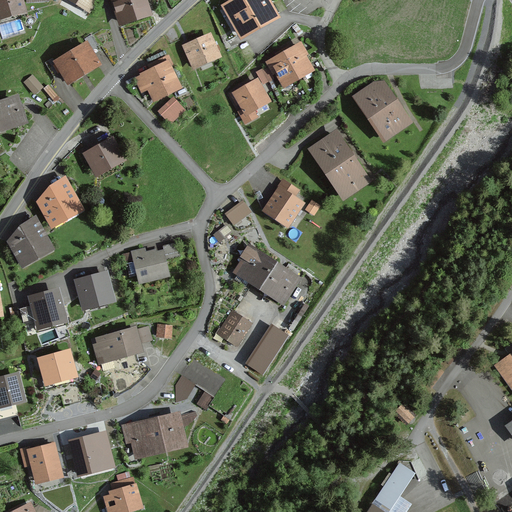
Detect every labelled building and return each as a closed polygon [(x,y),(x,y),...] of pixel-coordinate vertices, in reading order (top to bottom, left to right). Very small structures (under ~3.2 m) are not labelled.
[(0,0),(0,16),(23,10),(20,0),(0,0)] [(72,0),(91,11),(96,0),(72,0)] [(114,0),(122,22),(136,18),(129,0),(114,0)] [(129,0),(136,18),(149,13),(144,0),(129,0)] [(274,16),(265,0),(241,0),(227,8),(242,34),(274,16)] [(85,39),(88,44),(72,54),(83,73),(97,64),(90,52),(99,47),(91,35),(85,39)] [(190,46),(198,64),(218,55),(210,38),(190,46)] [(290,52),(288,47),(282,50),(285,55),(298,77),(311,70),(303,56),(305,55),(300,46),(290,52)] [(277,71),(285,85),(298,77),(285,55),(282,50),(277,53),(279,58),(269,63),(274,72),(277,71)] [(61,70),(69,82),(83,73),(72,54),(55,64),(52,59),(46,63),(53,75),(61,70)] [(151,89),(155,97),(177,86),(167,66),(171,64),(168,57),(158,62),(162,69),(138,80),(144,92),(151,89)] [(25,82),(34,92),(41,87),(32,76),(25,82)] [(248,84),(231,94),(237,104),(240,102),(244,109),(240,112),(246,122),(255,117),(251,110),(268,100),(257,82),(250,86),(248,84)] [(361,99),(385,134),(405,120),(381,85),(361,99)] [(0,129),(11,125),(12,126),(24,122),(20,109),(18,109),(14,99),(0,103),(0,129)] [(170,121),(182,110),(172,100),(161,111),(170,121)] [(316,151),(344,193),(365,179),(337,137),(316,151)] [(88,154),(97,171),(126,156),(122,149),(117,152),(111,142),(88,154)] [(44,208),(31,215),(34,221),(39,229),(78,207),(63,181),(54,186),(48,195),(50,198),(41,203),(44,208)] [(277,217),(288,224),(300,205),(292,199),(298,191),(283,181),(277,190),(279,191),(264,214),(274,221),(277,217)] [(242,204),(227,215),(234,224),(249,213),(242,204)] [(31,257),(49,247),(39,229),(34,221),(25,226),(19,234),(21,238),(12,243),(21,258),(29,253),(31,257)] [(226,226),(214,235),(219,241),(231,232),(226,226)] [(163,246),(166,259),(180,256),(177,243),(163,246)] [(250,280),(282,301),(296,279),(248,248),(242,257),(248,261),(240,273),(239,273),(235,278),(246,285),(250,280)] [(139,272),(140,278),(167,272),(162,253),(145,257),(143,251),(124,255),(126,261),(136,260),(136,261),(128,263),(131,274),(139,272)] [(87,264),(91,273),(103,267),(98,258),(87,264)] [(84,307),(112,300),(105,274),(78,282),(84,307)] [(39,325),(64,318),(57,293),(32,300),(33,305),(19,309),(23,323),(37,319),(39,325)] [(232,314),(221,332),(237,342),(249,325),(232,314)] [(159,324),(157,335),(164,336),(166,326),(159,324)] [(170,337),(172,327),(166,326),(164,336),(170,337)] [(148,369),(141,364),(137,365),(133,351),(140,349),(135,329),(94,341),(100,360),(106,358),(116,394),(129,387),(141,377),(148,369)] [(270,329),(249,360),(265,370),(285,339),(270,329)] [(69,353),(41,360),(47,382),(75,374),(69,353)] [(511,354),(497,365),(511,386),(511,424),(509,426),(511,429),(511,354)] [(184,372),(217,393),(226,379),(193,358),(184,372)] [(0,404),(23,399),(17,376),(0,380),(0,404)] [(407,423),(414,416),(403,404),(395,412),(407,423)] [(132,427),(139,453),(182,443),(176,417),(132,427)] [(21,451),(25,463),(33,461),(37,479),(59,473),(52,443),(43,445),(44,449),(31,452),(30,449),(21,451)] [(400,465),(377,499),(389,506),(411,473),(400,465)] [(116,511),(117,511),(139,505),(132,479),(110,486),(112,493),(106,495),(109,506),(106,507),(107,511),(116,511)] [(29,511),(28,509),(38,504),(31,499),(4,511),(29,511)]
